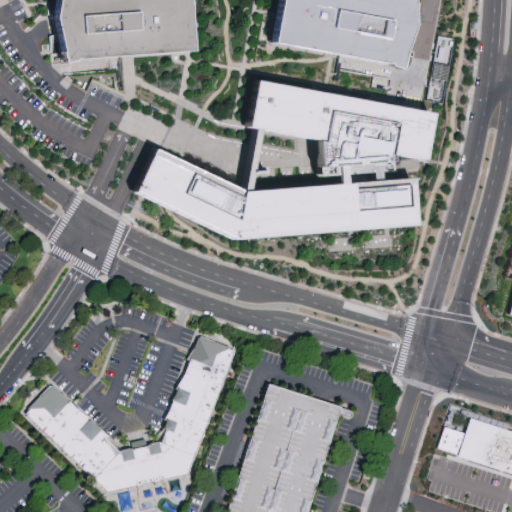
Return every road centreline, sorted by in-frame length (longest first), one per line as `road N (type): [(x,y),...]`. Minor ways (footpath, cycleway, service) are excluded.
road 1 (tertiary): [(455,343),(511,93)]
road 2 (tertiary): [(272,293),(165,254),(91,214)]
road 3 (tertiary): [(100,255),(273,320)]
road 4 (tertiary): [(0,395),(100,255)]
road 5 (tertiary): [(273,320),(433,367)]
road 6 (tertiary): [(423,334),(272,293)]
road 7 (tertiary): [(485,79),(453,228)]
road 8 (residential): [(433,367),(386,511)]
road 9 (tertiary): [(76,242),(0,354)]
road 10 (residential): [(84,511),(0,425)]
